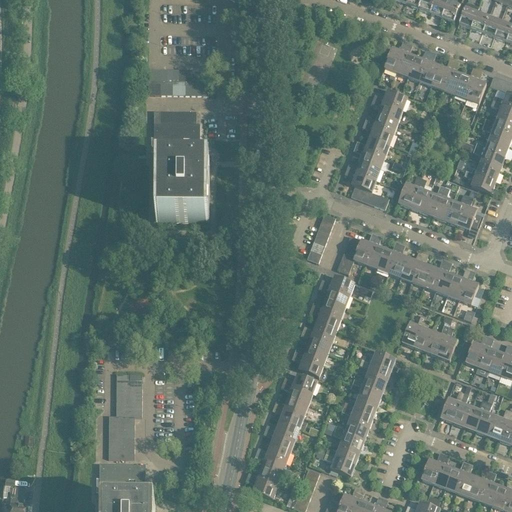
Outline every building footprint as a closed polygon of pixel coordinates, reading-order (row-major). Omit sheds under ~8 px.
[(418,10),(422,0),(408,0),(407,5),(418,10)] [(430,14),(435,0),(422,0),(418,10),(430,14)] [(442,19),(448,2),(442,0),(435,0),(430,14),(442,19)] [(454,23),(460,7),(448,2),(442,19),(454,23)] [(467,4),(459,25),(471,29),(477,13),(479,9),(467,4)] [(483,34),(489,18),(477,13),(471,29),(483,34)] [(489,18),(483,34),(495,38),(501,22),(489,18)] [(507,43),(511,28),(511,26),(501,22),(495,38),(507,43)] [(392,50),(385,70),(397,75),(404,55),(392,50)] [(404,55),(397,75),(409,79),(416,59),(404,55)] [(416,59),(409,79),(420,84),(428,64),(429,59),(424,57),(423,62),(416,59)] [(428,64),(420,84),(432,88),(440,68),(428,64)] [(440,68),(432,88),(444,93),(451,73),(440,68)] [(451,73),(444,93),(455,97),(463,77),(451,73)] [(463,77),(455,97),(467,102),(475,82),(463,77)] [(494,77),(490,88),(496,90),(500,80),(494,77)] [(502,92),(506,82),(500,80),(496,90),(497,91),(497,90),(502,92)] [(479,106),(486,86),(475,82),(467,102),(479,106)] [(507,94),(511,84),(506,82),(502,92),(507,94)] [(511,95),(507,94),(502,92),(497,90),(497,91),(494,98),(500,100),(498,105),(503,107),(511,110),(511,95)] [(407,100),(388,93),(383,105),(403,112),(407,100)] [(379,117),(399,124),(403,112),(383,105),(379,117)] [(501,111),(498,118),(511,123),(511,110),(503,107),(501,111)] [(372,122),(370,126),(375,128),(394,136),(399,124),(379,117),(376,123),(372,122)] [(496,124),(494,130),(511,136),(511,123),(498,118),(496,124)] [(154,125),(154,167),(159,167),(159,224),(206,224),(206,167),(185,167),(185,153),(183,152),(184,140),(196,140),(197,126),(190,126),(184,126),(178,126),(173,126),(166,126),(160,126),(154,125)] [(370,140),(390,147),(394,136),(375,128),(370,140)] [(488,133),(492,135),(489,142),(509,149),(511,142),(511,136),(494,130),(490,128),(488,133)] [(390,147),(370,140),(366,151),(385,159),(390,147)] [(509,149),(489,142),(487,148),(483,146),(481,151),(485,153),(505,160),(509,149)] [(361,150),(360,154),(364,156),(361,163),(381,171),(385,159),(366,151),(361,150)] [(483,158),(481,165),(501,172),(505,160),(485,153),(483,158)] [(381,171),(361,163),(357,175),(377,183),(381,171)] [(478,172),(474,170),(472,175),(496,184),(501,172),(481,165),(478,172)] [(407,168),(402,166),(399,173),(405,175),(407,168)] [(361,190),(367,193),(372,195),(377,183),(357,175),(352,187),(355,188),(361,190)] [(471,188),(492,196),(496,184),(472,175),(470,180),(474,181),(471,188)] [(406,185),(398,205),(411,210),(418,190),(420,186),(415,184),(413,188),(406,185)] [(418,190),(411,210),(422,214),(430,194),(423,192),(425,188),(420,186),(418,190)] [(355,188),(351,198),(357,201),(361,190),(355,188)] [(363,203),(367,193),(361,190),(357,201),(363,203)] [(368,205),(372,195),(367,193),(363,203),(368,205)] [(434,219),(443,195),(438,193),(437,197),(430,194),(422,214),(434,219)] [(374,207),(378,197),(372,195),(368,205),(374,207)] [(446,223),(453,203),(447,200),(448,197),(443,195),(434,219),(446,223)] [(379,209),(383,199),(378,197),(374,207),(379,209)] [(385,212),(389,201),(383,199),(379,209),(385,212)] [(458,228),(467,204),(462,202),(460,206),(453,203),(446,223),(458,228)] [(467,204),(458,228),(470,232),(471,227),(477,229),(482,218),(476,215),(477,212),(470,209),(472,206),(467,204)] [(336,220),(325,216),(322,221),(334,226),(336,220)] [(320,227),(332,231),(334,226),(322,221),(320,227)] [(318,233),(329,237),(332,231),(320,227),(318,233)] [(316,238),(327,242),(329,237),(318,233),(316,238)] [(327,242),(316,238),(314,244),(325,248),(327,242)] [(348,243),(359,247),(361,242),(350,238),(348,243)] [(361,242),(359,247),(357,254),(355,259),(354,262),(365,266),(373,246),(361,242)] [(359,247),(348,243),(346,249),(357,254),(359,247)] [(325,248),(314,244),(312,249),(323,254),(325,248)] [(373,246),(365,266),(377,271),(385,251),(373,246)] [(323,254),(312,249),(310,255),(321,259),(323,254)] [(357,254),(346,249),(344,255),(355,259),(357,254)] [(385,251),(377,271),(389,275),(397,255),(385,251)] [(307,261),(319,265),(321,259),(310,255),(307,261)] [(355,259),(344,255),(342,261),(353,265),(354,262),(355,259)] [(397,255),(389,275),(400,280),(408,259),(397,255)] [(408,259),(400,280),(412,284),(420,264),(422,260),(417,258),(415,262),(408,259)] [(353,265),(342,261),(340,266),(351,271),(353,265)] [(420,264),(412,284),(424,289),(432,268),(420,264)] [(337,272),(349,276),(351,271),(340,266),(337,272)] [(432,268),(424,289),(436,293),(444,273),(432,268)] [(444,273),(436,293),(447,298),(455,277),(449,275),(450,271),(445,269),(444,273)] [(455,277),(447,298),(459,302),(467,282),(455,277)] [(328,283),(326,288),(331,290),(350,297),(355,285),(335,278),(332,285),(328,283)] [(467,282),(459,302),(471,307),(472,306),(475,297),(478,289),(479,287),(472,284),(473,280),(468,278),(467,282)] [(326,301),(346,309),(350,297),(331,290),(326,301)] [(475,297),(472,306),(477,308),(481,299),(475,297)] [(346,309),(326,301),(322,313),(341,321),(346,309)] [(317,325),(337,332),(341,321),(322,313),(317,325)] [(446,317),(444,323),(451,326),(453,320),(446,317)] [(410,324),(402,345),(415,349),(422,330),(424,325),(418,323),(417,327),(410,324)] [(337,332),(317,325),(313,337),(333,344),(337,332)] [(422,330),(415,349),(426,354),(434,334),(427,331),(422,330)] [(434,334),(426,354),(438,358),(446,338),(447,334),(442,332),(440,336),(434,334)] [(308,348),(328,356),(333,344),(313,337),(308,348)] [(446,338),(438,358),(450,363),(458,343),(450,340),(446,338)] [(473,344),(466,364),(478,368),(485,349),(473,344)] [(485,349),(478,368),(489,373),(497,353),(490,350),(492,347),(487,345),(485,349)] [(328,356),(308,348),(304,360),(324,367),(328,356)] [(373,361),(369,359),(367,364),(371,365),(392,373),(396,361),(376,353),(373,361)] [(497,353),(489,373),(501,377),(508,357),(497,353)] [(511,358),(508,357),(501,377),(511,381),(511,358)] [(314,378),(319,380),(324,367),(304,360),(299,372),(303,374),(314,378)] [(369,371),(367,377),(387,385),(392,373),(371,365),(369,371)] [(303,374),(302,378),(313,382),(314,378),(303,374)] [(302,378),(298,376),(293,388),(313,396),(318,384),(313,382),(302,378)] [(364,384),(362,389),(383,397),(387,385),(367,377),(364,384)] [(289,386),(287,391),(292,393),(289,400),(309,407),(313,396),(293,388),(289,386)] [(360,394),(358,400),(378,408),(383,397),(362,389),(360,394)] [(490,395),(487,403),(492,405),(496,397),(490,395)] [(282,405),(280,410),(285,412),(304,419),(309,407),(289,400),(286,407),(282,405)] [(355,408),(353,412),(374,420),(378,408),(358,400),(355,408)] [(448,400),(441,420),(453,425),(460,404),(455,402),(448,400)] [(460,404),(453,425),(464,429),(472,409),(465,407),(467,402),(462,400),(460,404)] [(311,402),(309,411),(322,415),(324,406),(311,402)] [(472,409),(464,429),(476,433),(484,414),(478,412),(472,409)] [(484,414),(476,433),(488,438),(495,418),(489,415),(490,411),(485,409),(484,414)] [(280,423),(300,430),(304,419),(285,412),(280,423)] [(351,417),(349,424),(369,432),(374,420),(353,412),(351,417)] [(495,418),(488,438),(499,442),(507,422),(509,418),(504,416),(502,420),(495,418)] [(511,424),(507,422),(499,442),(511,447),(511,443),(511,424)] [(300,430),(280,423),(276,435),(295,442),(300,430)] [(346,431),(344,435),(365,443),(369,432),(349,424),(346,431)] [(344,435),(341,434),(339,439),(343,440),(340,447),(360,455),(365,443),(344,435)] [(271,447),(291,454),(295,442),(276,435),(271,447)] [(26,437),(25,447),(33,447),(34,437),(26,437)] [(291,454),(271,447),(267,459),(286,466),(291,454)] [(337,454),(336,459),(356,467),(360,455),(340,447),(337,454)] [(336,459),(331,457),(329,463),(334,465),(331,471),(351,479),(356,467),(336,459)] [(262,470),(282,477),(286,466),(267,459),(262,470)] [(429,461),(422,481),(433,485),(441,466),(429,461)] [(441,466),(433,485),(445,490),(453,470),(446,467),(447,463),(442,461),(441,466)] [(142,466),(99,466),(99,507),(105,507),(104,511),(151,511),(152,508),(131,507),(131,494),(129,494),(129,480),(142,480),(142,466)] [(453,470),(445,490),(457,494),(464,475),(466,470),(461,468),(459,473),(453,470)] [(282,477),(262,470),(258,482),(277,489),(282,477)] [(321,475),(309,470),(307,476),(318,481),(321,475)] [(464,475),(457,494),(469,499),(476,479),(469,476),(471,472),(466,470),(464,475)] [(318,481),(307,476),(305,482),(316,486),(318,481)] [(476,479),(469,499),(480,503),(487,483),(476,479)] [(253,480),(251,485),(256,487),(253,494),(273,501),(277,489),(258,482),(253,480)] [(316,486),(305,482),(303,487),(314,492),(316,486)] [(487,483),(480,503),(492,508),(499,488),(487,483)] [(314,492),(303,487),(300,493),(312,497),(314,492)] [(499,488),(492,508),(502,511),(503,511),(511,492),(499,488)] [(511,511),(511,489),(511,492),(503,511),(511,511)] [(312,497),(300,493),(298,499),(310,503),(312,497)] [(344,497),(333,493),(331,499),(342,503),(344,498),(344,497)] [(344,496),(344,497),(344,498),(342,503),(340,509),(338,511),(352,511),(357,501),(344,496)] [(11,498),(10,511),(26,511),(27,506),(24,506),(24,499),(11,498)] [(310,503),(298,499),(296,504),(307,509),(310,503)] [(342,503),(331,499),(329,505),(340,509),(342,503)] [(365,511),(368,505),(357,501),(352,511),(365,511)]
